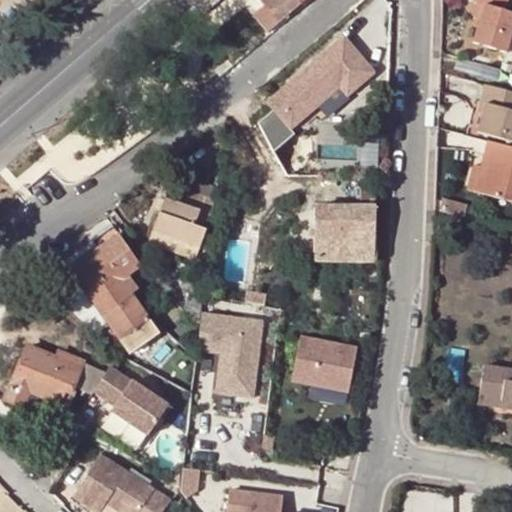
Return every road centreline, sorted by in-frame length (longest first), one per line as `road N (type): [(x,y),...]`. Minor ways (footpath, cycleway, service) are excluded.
road 1 (tertiary): [(379,452),(402,320),(414,0)]
road 2 (residential): [(0,259),(337,0)]
road 3 (tertiary): [(138,0),(0,121)]
road 4 (residential): [(511,476),(379,452)]
